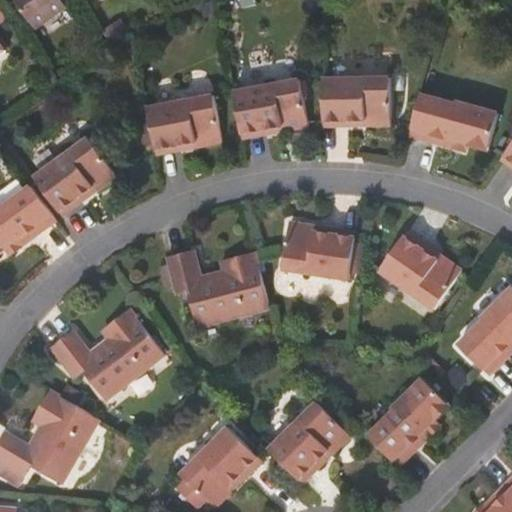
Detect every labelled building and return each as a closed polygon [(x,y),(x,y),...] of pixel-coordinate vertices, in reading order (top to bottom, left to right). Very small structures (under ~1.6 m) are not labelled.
[(66,2),(64,0),(18,0),(35,24),(66,2)] [(210,10),(209,2),(201,3),(202,12),(210,10)] [(61,83),(73,74),(65,63),(53,71),(61,83)] [(391,76),(325,77),(325,90),(325,102),(325,119),(364,119),(365,126),(392,126),(391,76)] [(300,77),(235,89),(237,100),(240,115),(243,131),(282,124),(283,131),(309,126),(300,77)] [(214,93),(149,105),(157,147),(195,140),(196,147),(223,142),(214,93)] [(410,139),(438,147),(440,138),(470,146),(469,149),(489,154),(499,118),(458,107),(457,109),(421,100),(412,130),(410,139)] [(244,138),(283,131),(282,124),(243,131),(244,138)] [(90,138),(36,176),(54,201),(62,211),(94,188),(97,193),(119,177),(90,138)] [(467,155),(469,149),(470,146),(440,138),(438,147),(467,155)] [(158,154),(196,147),(195,140),(157,147),(158,154)] [(502,160),(511,167),(511,158),(506,154),(502,160)] [(65,216),(97,193),(94,188),(62,211),(64,214),(65,216)] [(27,242),(50,226),(39,211),(26,193),(0,210),(0,250),(22,234),(27,242)] [(349,281),(356,238),(317,232),(318,226),(292,222),(284,270),(349,281)] [(357,232),(318,226),(317,232),(356,238),(357,232)] [(408,233),(403,239),(438,262),(442,256),(408,233)] [(0,256),(2,259),(27,242),(22,234),(0,250),(0,256)] [(463,270),(442,256),(438,262),(403,239),(380,273),(407,292),(435,311),(463,270)] [(196,326),(272,306),(258,253),(223,262),(225,271),(203,277),(196,251),(168,258),(175,284),(185,282),(187,292),(196,326)] [(483,367),(503,347),(497,341),(511,325),(511,283),(508,279),(478,310),(481,313),(455,338),(483,367)] [(178,294),(187,292),(185,282),(175,284),(178,294)] [(53,349),(70,371),(78,365),(84,372),(106,401),(166,353),(132,309),(105,331),(111,339),(93,353),(76,331),(53,349)] [(511,337),(511,325),(497,341),(503,347),(511,337)] [(76,378),(84,372),(78,365),(70,371),(76,378)] [(397,410),(371,436),(400,465),(419,445),(413,439),(435,417),(437,419),(451,405),(425,378),(395,409),(397,410)] [(63,386),(59,393),(71,400),(75,394),(63,386)] [(62,486),(101,418),(71,400),(59,393),(53,390),(35,421),(43,425),(31,446),(9,432),(0,446),(0,460),(1,461),(17,471),(22,462),(31,468),(62,486)] [(314,399),(267,446),(268,446),(298,476),(326,449),(330,454),(349,434),(314,399)] [(441,423),(437,419),(435,417),(413,439),(419,445),(441,423)] [(213,505),(232,486),(227,481),(255,453),(226,423),(178,469),(213,505)] [(302,481),(330,454),(326,449),(298,476),(298,477),(302,481)] [(260,458),(255,453),(227,481),(232,486),(260,458)] [(0,473),(20,486),(26,476),(17,471),(1,461),(0,462),(0,473)] [(22,462),(17,471),(26,476),(31,468),(22,462)] [(511,511),(511,480),(497,494),(504,501),(491,511),(511,511)] [(479,511),(491,511),(504,501),(497,494),(479,511)]
